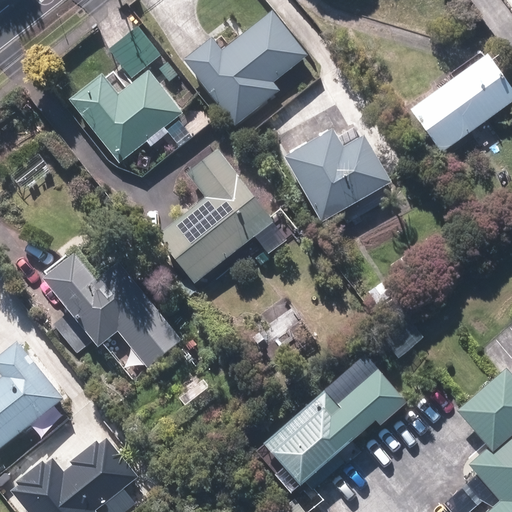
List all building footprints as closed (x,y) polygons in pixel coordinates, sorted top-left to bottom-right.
[(252,111),(282,87),(278,82),(309,57),(275,14),(226,53),(215,39),(186,62),(230,116),(246,104),(252,111)] [(113,51),(137,80),(166,56),(142,27),(113,51)] [(418,111),(447,153),(511,108),(511,74),(499,56),(418,111)] [(163,69),(173,81),(181,75),(171,63),(163,69)] [(76,102),(124,163),(150,143),(154,148),(173,134),(169,128),(188,113),(155,71),(124,95),(109,76),(76,102)] [(343,213),(348,223),(399,197),(393,186),(399,183),(373,136),(353,147),(344,130),(292,158),(327,222),(343,213)] [(165,236),(202,284),(261,238),(274,254),(303,232),(288,213),(281,218),(229,151),(199,174),(216,196),(165,236)] [(88,351),(107,377),(124,364),(119,358),(129,350),(133,356),(140,351),(153,367),(186,341),(128,264),(105,280),(86,256),(55,279),(101,341),(88,351)] [(57,327),(75,354),(94,341),(75,315),(57,327)] [(410,317),(383,338),(400,360),(427,340),(410,317)] [(258,338),(266,349),(272,345),(264,333),(258,338)] [(0,387),(0,452),(1,454),(72,399),(28,343),(2,363),(13,377),(0,387)] [(414,400),(377,356),(276,442),(310,481),(313,479),(320,488),(351,463),(342,453),(383,418),(387,422),(414,400)] [(511,511),(511,368),(511,369),(463,411),(495,448),(475,465),(507,502),(494,511),(511,511)] [(293,507),(296,511),(312,511),(304,499),(293,507)]
